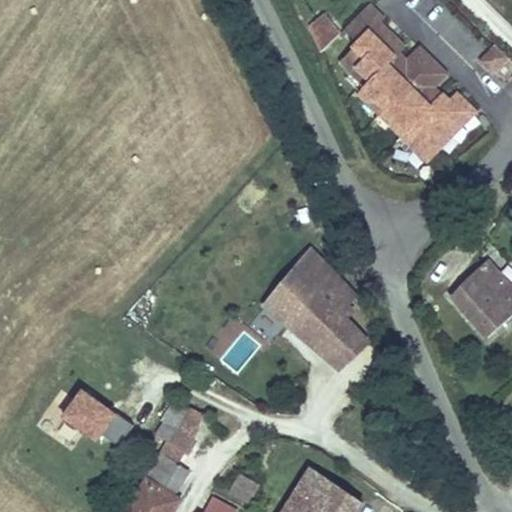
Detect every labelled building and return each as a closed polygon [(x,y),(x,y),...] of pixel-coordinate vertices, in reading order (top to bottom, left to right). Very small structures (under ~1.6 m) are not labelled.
[(367,4),(341,29),(355,44),(337,61),(349,72),(354,68),(367,81),(362,86),(355,93),(366,104),(372,99),(382,109),(392,119),(386,125),(398,137),(403,131),(417,145),(411,150),(422,162),(438,147),(434,143),(441,136),(445,140),(472,114),(453,95),(446,102),(439,95),(434,100),(426,92),(431,87),(443,75),(430,62),(417,49),(406,61),(400,66),(392,58),(398,52),(402,48),(387,33),(382,38),(373,28),(378,23),(381,19),(367,4)] [(323,13),(304,31),(323,51),(342,33),(323,13)] [(387,33),(378,23),(373,28),(382,38),(387,33)] [(493,47),(479,62),(489,72),(504,58),(493,47)] [(398,52),(392,58),(400,66),(406,61),(398,52)] [(354,68),(349,72),(362,86),(367,81),(354,68)] [(431,87),(426,92),(434,100),(439,95),(431,87)] [(372,99),(366,104),(377,115),(382,109),(372,99)] [(382,109),(377,115),(386,125),(392,119),(382,109)] [(403,131),(398,137),(411,150),(417,145),(403,131)] [(355,310),(348,304),(357,295),(311,252),(294,270),(267,304),(341,369),(368,342),(371,340),(347,317),(355,310)] [(490,338),(511,318),(511,288),(488,262),(454,296),(490,338)] [(205,415),(179,402),(167,421),(183,432),(193,417),(200,422),(205,415)] [(130,424),(97,403),(83,423),(82,425),(88,429),(114,448),(130,424)] [(83,423),(66,409),(42,439),(57,451),(68,438),(76,445),(87,431),(88,429),(82,425),(83,423)] [(167,421),(157,435),(175,445),(183,432),(167,421)] [(165,455),(129,511),(175,511),(183,501),(176,497),(191,472),(165,455)] [(361,511),(367,504),(315,469),(288,511),(361,511)] [(250,506),(260,485),(238,474),(228,495),(250,506)] [(239,511),(212,496),(203,511),(239,511)]
